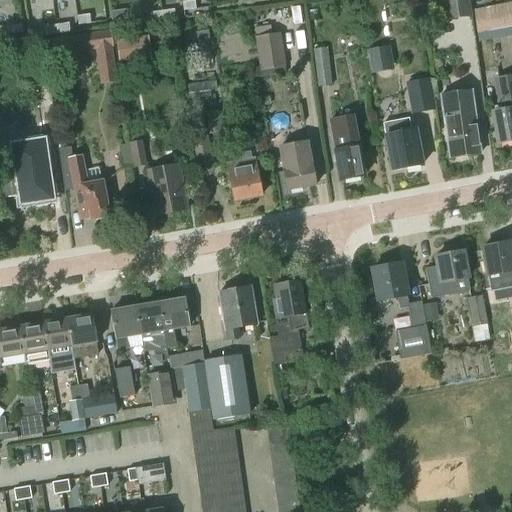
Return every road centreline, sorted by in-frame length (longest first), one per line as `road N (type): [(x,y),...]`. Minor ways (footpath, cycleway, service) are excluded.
road 1 (residential): [(0,281),(325,230)]
road 2 (residential): [(371,511),(325,230)]
road 3 (residential): [(325,230),(511,193)]
